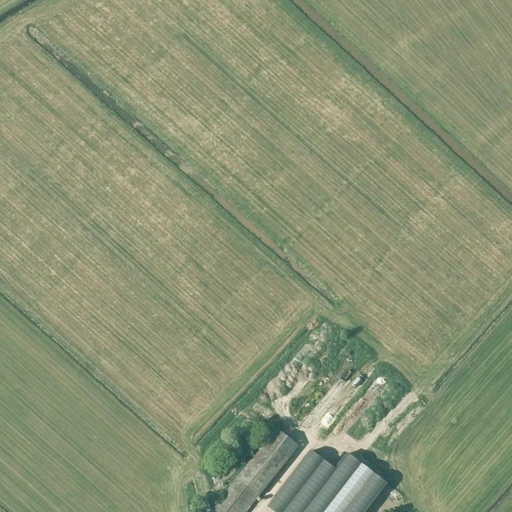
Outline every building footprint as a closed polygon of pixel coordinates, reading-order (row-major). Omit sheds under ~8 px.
[(318,356),(325,347),(320,343),(313,352),(318,356)] [(294,412),(312,389),(324,398),(354,358),(345,352),(328,375),(317,367),(294,397),(290,394),(284,402),(288,405),(292,400),(296,402),(291,410),(294,412)] [(329,408),(331,410),(354,382),(348,377),(329,401),(333,404),(329,408)] [(373,417),(396,393),(380,377),(336,421),(351,435),(370,415),(373,417)] [(361,432),(366,437),(392,413),(387,408),(361,432)] [(276,429),(212,510),(215,511),(246,511),(298,447),(276,429)] [(333,447),(343,438),(336,431),(327,440),(333,447)] [(212,466),(220,474),(236,458),(248,444),(240,436),(212,466)] [(335,470),(311,452),(268,508),(273,511),(365,511),(387,485),(347,454),(335,470)]
